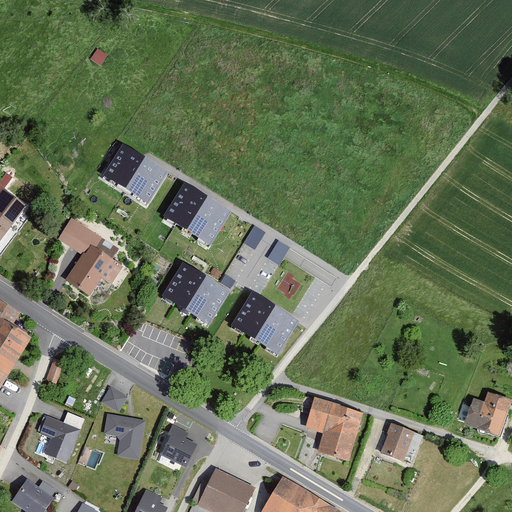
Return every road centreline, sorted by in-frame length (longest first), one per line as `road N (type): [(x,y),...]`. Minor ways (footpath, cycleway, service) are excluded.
road 1 (track): [(95,0),(195,11),(488,110)]
road 2 (secondary): [(56,326),(363,511)]
road 3 (track): [(511,80),(351,280)]
road 4 (residential): [(0,465),(56,326)]
